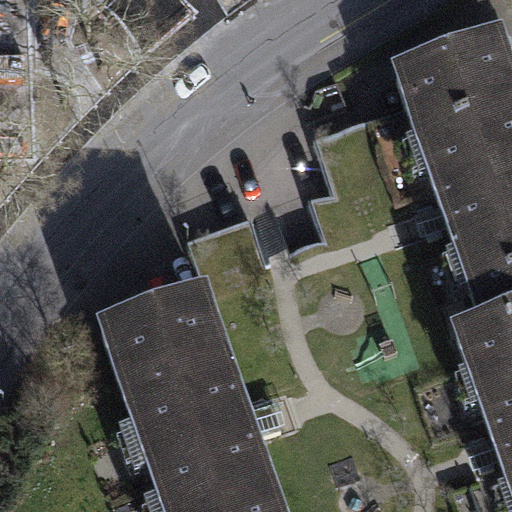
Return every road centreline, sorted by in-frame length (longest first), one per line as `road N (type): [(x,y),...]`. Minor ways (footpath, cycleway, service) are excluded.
road 1 (secondary): [(220,77),(110,183),(0,329)]
road 2 (secondary): [(340,0),(220,77)]
